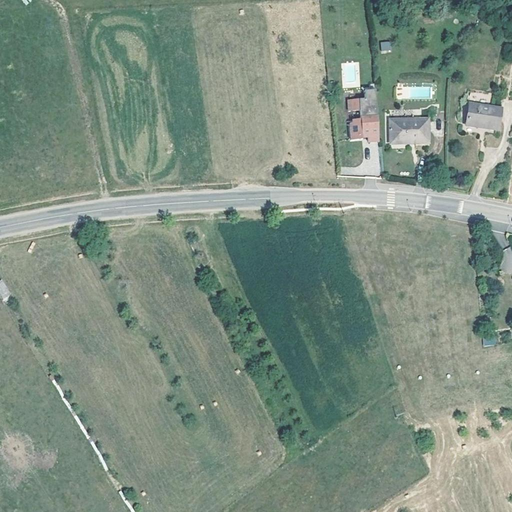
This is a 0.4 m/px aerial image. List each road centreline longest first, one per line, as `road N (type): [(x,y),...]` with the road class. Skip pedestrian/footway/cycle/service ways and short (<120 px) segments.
road 1 (secondary): [(0,227),(241,197),(389,197),(511,214)]
road 2 (track): [(110,208),(62,6),(50,0)]
